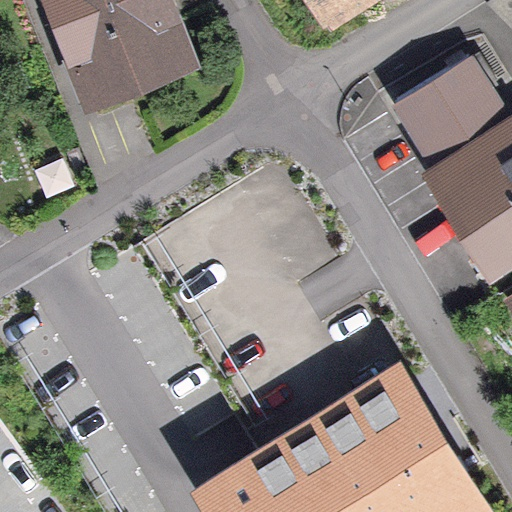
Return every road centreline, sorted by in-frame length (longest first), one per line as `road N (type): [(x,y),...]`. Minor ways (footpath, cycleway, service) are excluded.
road 1 (residential): [(291,86),(511,444)]
road 2 (residential): [(291,86),(0,280)]
road 3 (residential): [(443,0),(291,86)]
